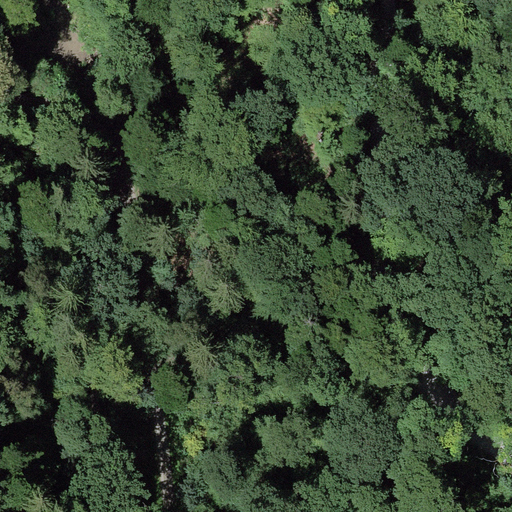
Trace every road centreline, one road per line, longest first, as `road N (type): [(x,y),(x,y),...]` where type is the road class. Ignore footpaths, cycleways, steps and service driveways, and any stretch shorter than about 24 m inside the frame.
road 1 (track): [(511,464),(429,392),(397,328),(384,207),(389,0)]
road 2 (track): [(170,511),(133,227),(113,135)]
road 3 (track): [(113,135),(80,114),(0,98)]
